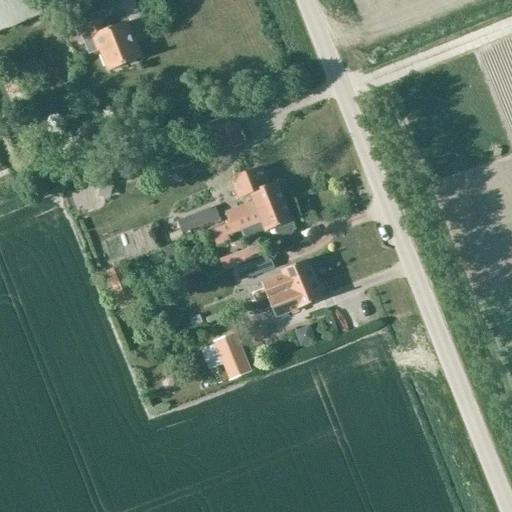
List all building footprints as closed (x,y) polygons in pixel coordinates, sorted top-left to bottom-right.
[(0,0),(0,31),(44,14),(38,0),(0,0)] [(128,22),(105,30),(100,19),(87,24),(88,26),(80,29),(89,54),(99,51),(108,72),(143,59),(128,22)] [(237,114),(211,123),(221,152),(247,144),(237,114)] [(239,221),(286,201),(278,181),(270,184),(263,166),(232,179),(240,198),(252,193),(256,202),(226,214),(230,225),(239,221)] [(297,228),(286,201),(239,221),(230,225),(211,232),(215,242),(255,226),(258,234),(267,230),(268,232),(281,227),(283,233),(288,235),(295,232),(297,228)] [(223,223),(215,205),(177,220),(183,234),(195,230),(196,233),(223,223)] [(243,264),(266,254),(261,240),(237,249),(238,250),(226,255),(230,267),(242,262),(243,264)] [(266,254),(243,264),(248,278),(272,268),(266,254)] [(253,294),(258,304),(317,280),(309,259),(281,270),(282,274),(263,283),(265,289),(253,294)] [(106,272),(121,310),(147,301),(141,284),(130,288),(122,266),(106,272)] [(317,280),(258,304),(261,312),(273,307),(278,319),(326,300),(317,280)] [(253,309),(243,314),(247,325),(258,320),(253,309)] [(200,314),(189,319),(192,328),(204,323),(200,314)] [(252,372),(236,333),(214,342),(230,381),(252,372)] [(189,345),(199,371),(212,366),(202,340),(189,345)]
